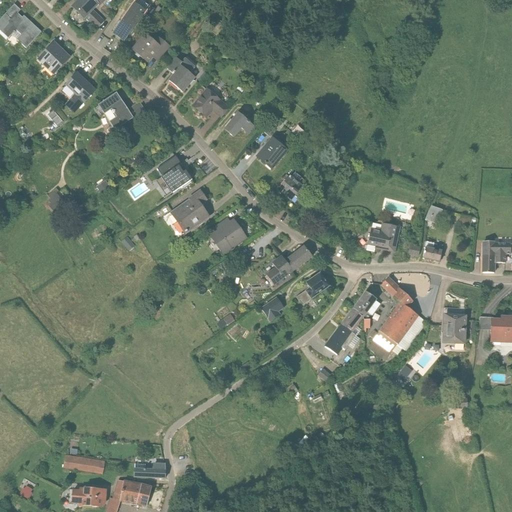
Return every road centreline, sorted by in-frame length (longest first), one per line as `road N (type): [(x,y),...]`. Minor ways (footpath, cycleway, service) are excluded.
road 1 (unclassified): [(357,267),(260,212),(178,120),(35,0)]
road 2 (residential): [(163,511),(170,430),(310,335),(357,267)]
road 3 (unclassified): [(511,279),(357,267)]
